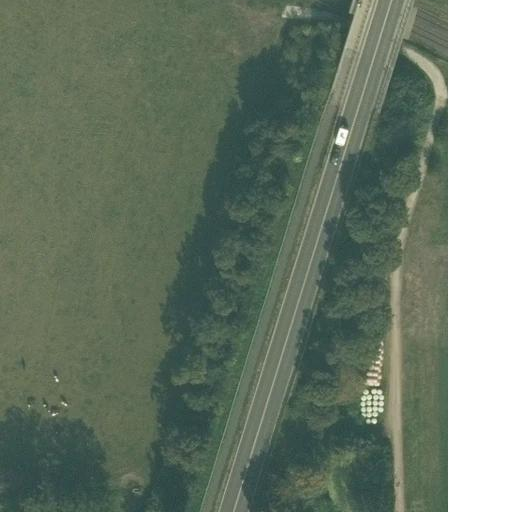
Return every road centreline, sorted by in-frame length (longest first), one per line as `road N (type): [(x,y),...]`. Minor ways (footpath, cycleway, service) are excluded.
road 1 (track): [(249,15),(296,11),(349,20),(426,60),(437,74),(435,121),(393,287),(397,511)]
road 2 (tertiary): [(390,0),(233,511)]
